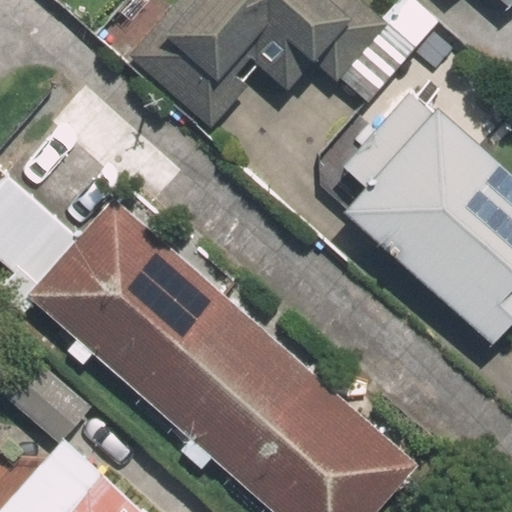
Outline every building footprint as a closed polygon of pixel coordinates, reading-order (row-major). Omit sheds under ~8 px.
[(356,0),(172,0),(122,56),(206,130),(258,71),(282,92),(313,57),(366,103),(437,24),(410,0),(398,0),(380,21),(356,0)] [(453,0),(483,27),(507,0),(453,0)] [(511,174),(406,84),(335,167),(358,186),(336,211),(488,340),(511,311),(511,174)] [(276,511),(378,511),(421,462),(107,195),(73,234),(2,174),(0,176),(0,264),(8,272),(0,281),(0,296),(22,315),(31,303),(276,511)] [(23,351),(0,376),(0,392),(56,441),(87,406),(23,351)] [(134,511),(55,442),(0,504),(0,511),(134,511)]
